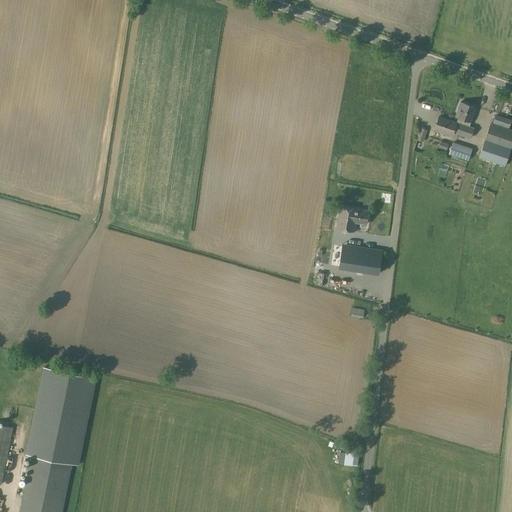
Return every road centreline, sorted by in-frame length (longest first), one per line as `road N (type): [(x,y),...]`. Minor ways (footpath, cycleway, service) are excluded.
road 1 (unclassified): [(511,91),(260,0)]
road 2 (track): [(363,511),(387,288)]
